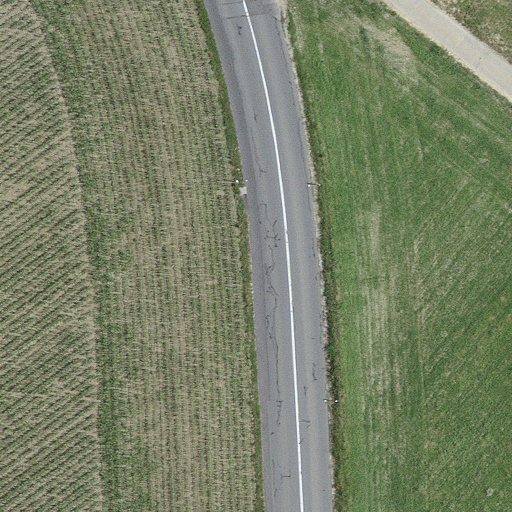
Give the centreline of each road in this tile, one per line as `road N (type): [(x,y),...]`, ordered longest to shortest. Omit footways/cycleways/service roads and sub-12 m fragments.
road 1 (secondary): [(318,511),(308,329),(277,102),(242,0)]
road 2 (track): [(411,0),(511,76)]
